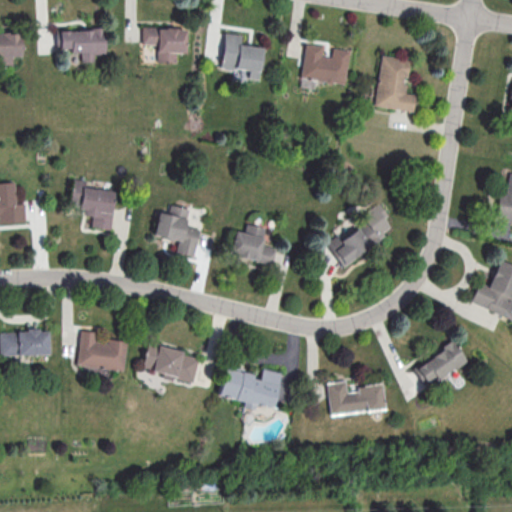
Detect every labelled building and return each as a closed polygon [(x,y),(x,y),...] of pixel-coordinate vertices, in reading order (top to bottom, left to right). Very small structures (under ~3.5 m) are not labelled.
[(184,52),(184,27),(141,26),(141,44),(156,44),(156,61),(174,62),(174,52),(184,52)] [(58,30),(59,48),(70,48),(70,52),(80,52),(80,61),(93,61),(93,53),(104,53),(104,28),(58,30)] [(240,34),(224,32),(220,65),(248,68),(247,78),(258,79),(262,45),(239,42),(240,34)] [(348,49),(332,47),(331,56),(321,55),(322,45),(304,43),(299,86),(315,88),(316,80),(344,83),(348,49)] [(373,105),(412,110),(415,93),(404,92),(409,59),(380,55),(373,105)] [(511,172),(509,172),(506,192),(499,191),(495,219),(511,220),(511,172)] [(110,229),(114,190),(85,187),(86,179),(72,178),(70,199),(81,200),(79,214),(92,215),(91,227),(110,229)] [(342,266),(392,229),(384,217),(387,215),(378,202),(353,221),(349,216),(332,229),(336,235),(325,243),(342,266)] [(158,211),(153,235),(177,240),(175,252),(193,256),(198,229),(184,226),(188,208),(169,204),(167,213),(158,211)] [(233,230),(228,255),(271,263),(274,247),(260,244),(263,226),(245,223),(243,232),(233,230)] [(511,264),(499,259),(487,285),(478,281),(470,300),(511,319),(511,297),(511,294),(511,264)] [(123,370),(126,340),(106,338),(106,342),(95,341),(96,331),(79,329),(75,365),(123,370)] [(466,361),(453,341),(413,367),(426,387),(466,361)] [(192,380),(198,355),(146,343),(140,368),(192,380)] [(279,372),(261,368),(259,376),(223,368),(218,395),(244,401),(242,406),(254,409),(255,403),(272,407),(279,372)] [(344,379),(324,382),(329,415),(384,407),(380,382),(356,386),(357,390),(346,391),(344,379)]
